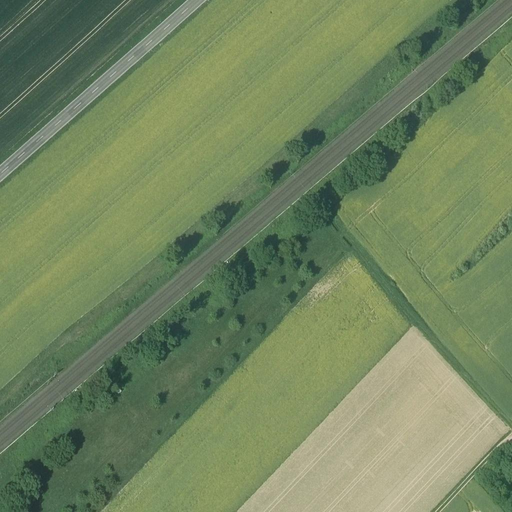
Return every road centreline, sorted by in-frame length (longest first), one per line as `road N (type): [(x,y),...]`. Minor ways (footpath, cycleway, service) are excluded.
road 1 (secondary): [(0,173),(196,0)]
road 2 (track): [(364,254),(511,422)]
